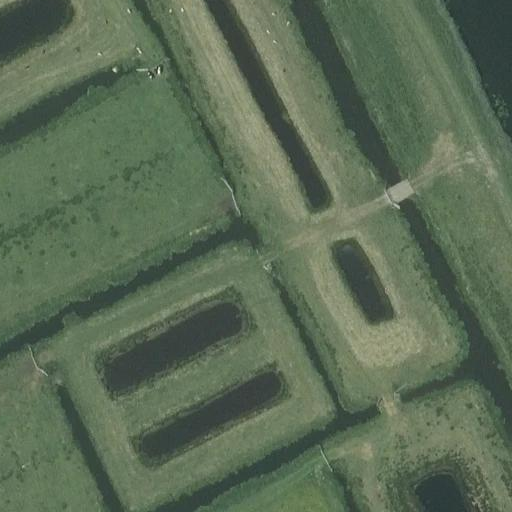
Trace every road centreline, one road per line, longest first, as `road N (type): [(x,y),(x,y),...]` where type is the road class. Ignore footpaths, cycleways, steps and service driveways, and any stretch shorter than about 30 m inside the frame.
road 1 (track): [(53,511),(20,425),(27,365),(386,194)]
road 2 (track): [(405,0),(511,221)]
